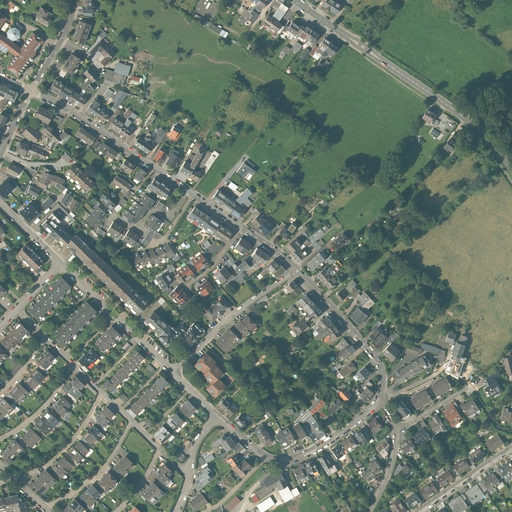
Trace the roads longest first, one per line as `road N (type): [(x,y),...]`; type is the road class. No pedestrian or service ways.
road 1 (secondary): [(292,0),(446,104),(511,168)]
road 2 (residential): [(29,91),(188,190)]
road 3 (residential): [(296,270),(239,309),(173,372)]
road 4 (residential): [(296,270),(380,365),(381,398)]
road 5 (residential): [(173,372),(60,264)]
road 6 (residential): [(381,398),(322,446),(289,460),(266,458)]
road 7 (residential): [(188,190),(296,270)]
road 8 (residential): [(102,393),(65,448),(16,480)]
road 9 (residential): [(131,420),(108,461),(45,506)]
